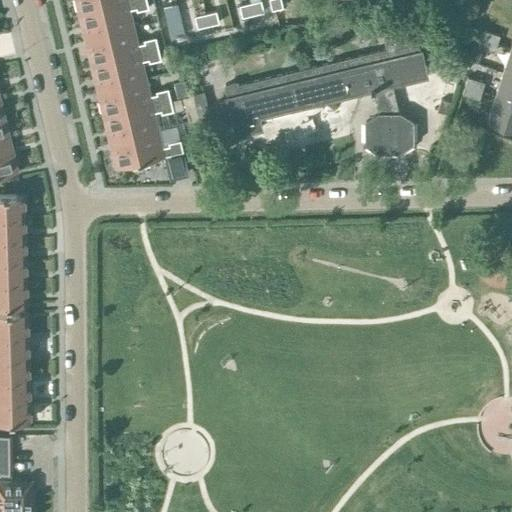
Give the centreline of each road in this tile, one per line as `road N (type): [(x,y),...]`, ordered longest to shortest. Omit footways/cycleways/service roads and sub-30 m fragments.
road 1 (residential): [(71,206),(511,196)]
road 2 (residential): [(75,511),(71,206)]
road 3 (residential): [(71,206),(23,0)]
